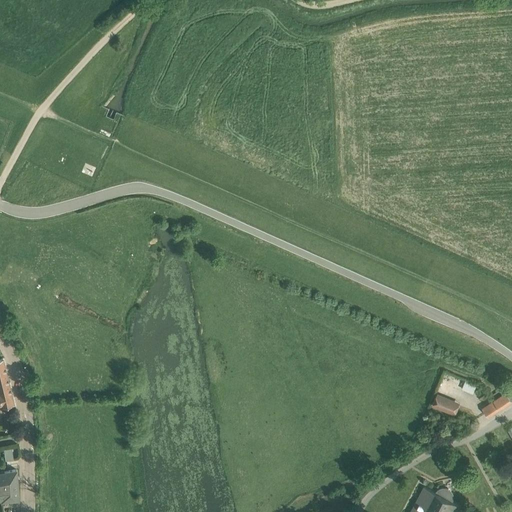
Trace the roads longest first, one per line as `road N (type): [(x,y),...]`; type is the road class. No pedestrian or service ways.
road 1 (track): [(42,108),(511,320)]
road 2 (residential): [(0,182),(42,108),(112,32)]
road 3 (unclassified): [(30,511),(25,401),(0,327)]
